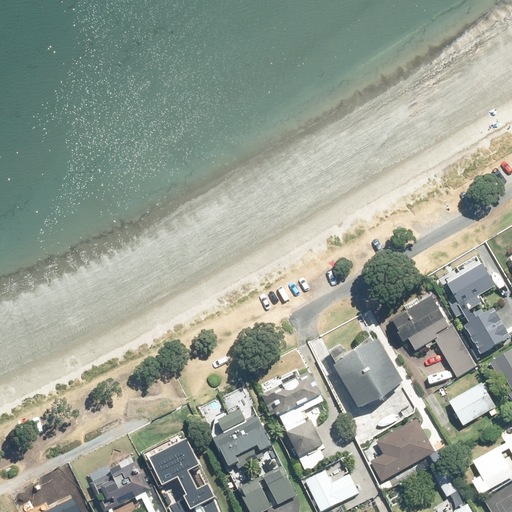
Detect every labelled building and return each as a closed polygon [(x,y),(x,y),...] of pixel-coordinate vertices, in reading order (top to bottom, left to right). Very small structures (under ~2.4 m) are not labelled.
[(449,284),(459,302),(452,306),(459,318),(484,303),(480,296),(498,286),(484,263),(449,284)] [(432,295),(391,319),(404,342),(410,338),(417,350),(435,339),(458,377),(479,365),(452,322),(449,324),(432,295)] [(483,313),(462,326),(478,354),(500,341),(483,313)] [(340,367),(338,369),(362,410),(406,380),(381,339),(375,341),(372,335),(360,347),(351,352),(342,344),(331,351),(340,367)] [(511,350),(492,363),(500,376),(505,373),(511,385),(511,392),(511,393),(511,395),(511,350)] [(278,416),(324,394),(314,374),(312,375),(310,371),(283,384),(285,389),(282,390),(280,386),(262,394),(273,415),(276,413),(278,416)] [(451,402),(465,425),(490,411),(493,415),(499,411),(496,408),(498,407),(489,391),(492,389),(487,381),(451,402)] [(226,433),(215,438),(229,467),(237,463),(240,469),(244,467),(240,455),(259,445),(262,451),(273,446),(258,416),(248,421),(241,408),(219,419),(226,433)] [(291,439),(289,439),(299,458),(326,445),(313,420),(287,433),(291,439)] [(385,454),(371,462),(383,482),(411,466),(415,473),(434,462),(430,455),(436,452),(417,420),(378,442),(385,454)] [(511,477),(511,469),(503,452),(510,448),(511,451),(511,433),(505,438),(507,442),(473,460),(482,476),(473,481),(481,495),(511,477)] [(147,458),(159,483),(178,475),(187,495),(185,496),(186,499),(171,506),(174,511),(220,511),(207,484),(198,489),(189,470),(200,465),(188,439),(147,458)] [(104,511),(151,490),(138,461),(123,468),(122,465),(111,470),(113,473),(91,483),(104,511)] [(304,462),(295,467),(298,473),(307,468),(304,462)] [(447,464),(433,472),(448,497),(462,489),(447,464)] [(285,466),(240,488),(251,511),(262,511),(299,494),(285,466)] [(306,481),(321,511),(360,493),(350,474),(333,483),(327,471),(306,481)] [(381,485),(384,491),(393,486),(390,480),(381,485)] [(374,497),(370,500),(373,507),(378,504),(374,497)] [(70,500),(69,498),(39,511),(76,511),(70,500)]
